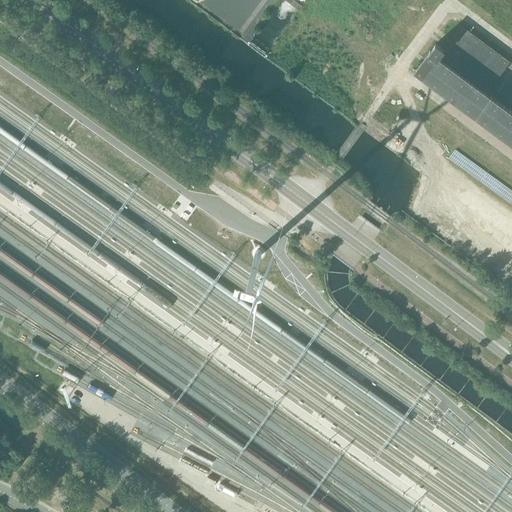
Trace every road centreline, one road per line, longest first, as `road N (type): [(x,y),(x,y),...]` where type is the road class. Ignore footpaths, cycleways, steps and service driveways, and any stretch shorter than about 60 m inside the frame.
road 1 (secondary): [(511,354),(33,0)]
road 2 (tertiary): [(175,511),(0,378)]
road 3 (track): [(379,98),(397,134),(511,222)]
